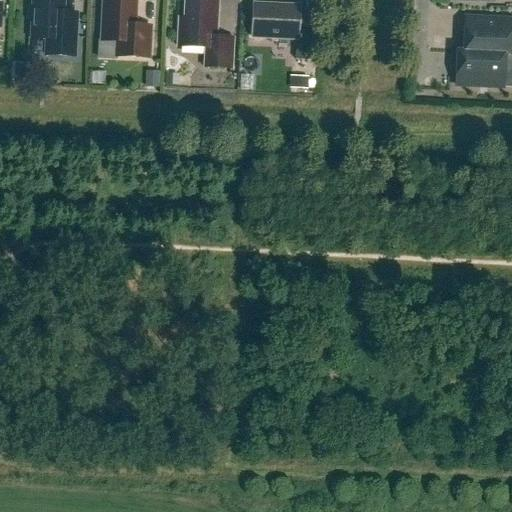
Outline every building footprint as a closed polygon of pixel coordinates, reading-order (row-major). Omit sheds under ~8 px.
[(74,57),(77,14),(63,13),(63,0),(33,0),(33,8),(29,9),(29,17),(32,19),(31,39),(46,40),(45,56),(74,57)] [(149,59),(150,27),(134,26),(135,0),(103,0),(101,42),(117,42),(116,57),(149,59)] [(216,38),(218,3),(185,1),(184,18),(179,18),(177,48),(205,49),(204,68),(232,70),(233,39),(216,38)] [(310,61),(312,31),(298,31),(299,7),(253,5),(251,39),(296,41),(295,61),(310,61)] [(511,54),(511,20),(465,18),(464,34),(458,34),(457,51),(457,52),(511,54)] [(511,54),(457,52),(457,51),(451,51),(450,70),(456,70),(455,86),(511,88),(511,54)] [(166,76),(166,86),(177,87),(177,77),(166,76)] [(146,77),(146,89),(158,89),(158,78),(146,77)] [(296,78),(296,89),(307,90),(308,79),(296,78)]
